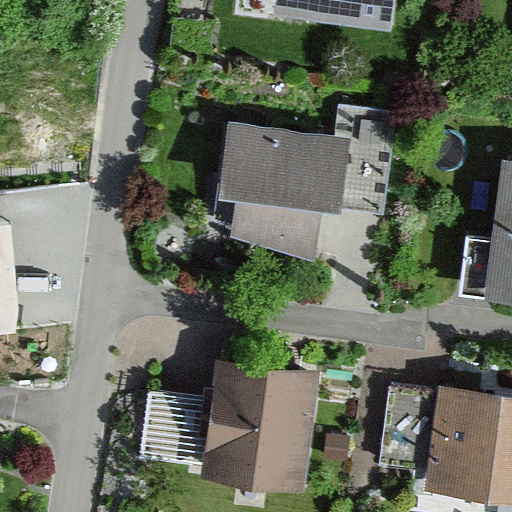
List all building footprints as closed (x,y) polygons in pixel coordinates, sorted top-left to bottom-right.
[(281,0),(281,10),(390,21),(392,0),(281,0)] [(310,204),(375,213),(388,114),(335,107),(331,136),(214,121),(203,197),(224,200),(220,237),(303,256),(310,204)] [(511,164),(503,164),(486,301),(511,304),(511,164)] [(304,493),(318,372),(215,361),(201,481),(304,493)] [(511,396),(427,386),(426,399),(385,394),(376,469),(419,474),(416,493),(511,504),(511,396)]
